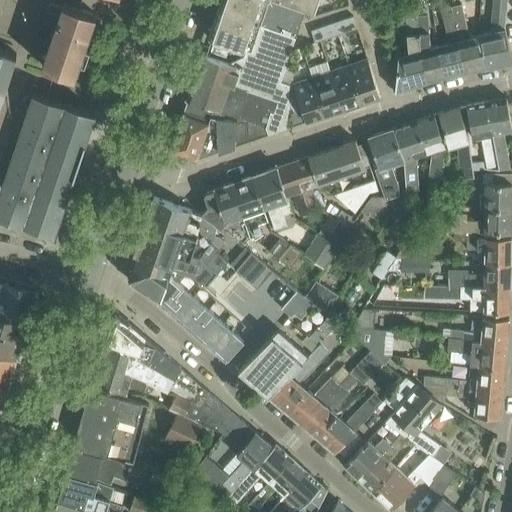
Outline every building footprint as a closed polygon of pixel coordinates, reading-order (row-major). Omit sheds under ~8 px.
[(274,0),(220,0),(217,10),(261,26),(296,38),(305,11),(274,0)] [(274,0),(305,11),(315,14),(319,0),(274,0)] [(478,35),(484,67),(511,61),(511,57),(505,28),(507,0),(492,0),(489,31),(489,33),(478,35)] [(63,2),(62,6),(49,2),(47,10),(59,14),(42,65),(74,76),(95,13),(63,2)] [(466,70),(484,67),(478,35),(469,37),(461,5),(456,6),(456,8),(451,10),(452,10),(466,70)] [(438,45),(445,74),(466,70),(452,10),(451,10),(447,11),(446,9),(443,9),(449,42),(438,45)] [(296,38),(261,26),(217,10),(208,36),(214,39),(212,45),(244,55),(285,69),(296,38)] [(427,14),(417,15),(420,49),(427,80),(445,74),(438,45),(431,47),(427,14)] [(338,34),(357,27),(353,15),(331,23),(334,35),(338,34)] [(398,55),(395,91),(412,85),(427,80),(420,49),(417,15),(406,16),(407,32),(405,32),(403,35),(404,43),(406,45),(408,45),(408,52),(398,55)] [(331,23),(321,26),(324,39),(334,35),(331,23)] [(316,41),(324,39),(321,26),(312,29),(316,41)] [(16,53),(0,47),(0,215),(54,233),(95,112),(33,91),(24,119),(12,115),(6,82),(16,53)] [(198,64),(196,70),(247,88),(278,99),(274,111),(270,109),(262,136),(288,127),(288,113),(290,86),(280,82),(280,81),(285,69),(244,55),(228,63),(202,54),(201,56),(201,55),(198,64)] [(367,58),(347,65),(360,102),(380,96),(367,58)] [(342,108),(360,102),(347,65),(330,71),(342,108)] [(235,145),(262,136),(270,109),(274,111),(278,99),(247,88),(196,70),(196,72),(195,71),(195,73),(193,80),(192,80),(192,82),(190,88),(189,90),(187,97),(186,98),(186,99),(183,109),(209,118),(211,114),(234,122),(235,145)] [(330,71),(311,77),(323,115),(342,108),(330,71)] [(304,121),(323,115),(311,77),(290,84),(280,81),(280,82),(290,86),(288,113),(301,109),(304,121)] [(511,127),(506,97),(487,101),(499,168),(510,169),(503,131),(511,129),(511,127)] [(487,101),(466,104),(472,137),(482,135),(486,160),(472,160),(473,168),(488,168),(499,168),(487,101)] [(459,106),(439,112),(448,144),(457,142),(461,178),(474,175),(473,168),(472,160),(468,139),(459,106)] [(181,114),(170,150),(196,159),(209,118),(183,109),(183,110),(182,110),(181,113),(181,114)] [(288,127),(304,121),(301,109),(288,113),(288,127)] [(434,113),(413,120),(425,152),(433,150),(429,180),(440,182),(440,180),(444,145),(434,113)] [(211,114),(209,118),(196,159),(235,145),(234,122),(211,114)] [(399,125),(392,127),(404,159),(406,189),(417,189),(416,155),(425,152),(413,120),(411,121),(399,125)] [(404,159),(392,127),(368,136),(378,167),(375,168),(385,197),(386,200),(399,196),(399,194),(397,182),(392,162),(404,159)] [(356,140),(308,156),(317,184),(365,167),(356,140)] [(317,184),(308,156),(293,161),(309,210),(319,207),(311,185),(317,184)] [(293,161),(277,167),(286,194),(293,191),(301,213),(309,210),(293,161)] [(288,198),(286,194),(277,167),(252,175),(263,207),(267,205),(275,227),(288,223),(285,213),(292,211),(288,198)] [(481,192),(481,205),(511,207),(511,173),(493,172),(492,181),(486,181),(486,192),(481,192)] [(268,221),(263,207),(252,175),(230,183),(249,236),(263,231),(260,223),(268,221)] [(348,190),(333,195),(343,203),(356,212),(358,209),(369,194),(371,192),(379,190),(375,181),(348,190)] [(243,244),(249,236),(230,183),(207,191),(206,191),(205,191),(205,192),(204,193),(204,194),(204,195),(204,196),(207,205),(200,212),(205,215),(218,223),(226,230),(243,244)] [(153,196),(146,218),(212,243),(217,248),(224,240),(220,236),(214,234),(218,223),(205,215),(200,212),(153,196)] [(388,205),(386,200),(385,197),(372,197),(366,205),(362,211),(367,214),(388,205)] [(458,213),(448,231),(454,231),(485,231),(511,232),(511,207),(481,205),(481,220),(466,219),(466,213),(458,213)] [(340,207),(334,217),(338,219),(345,224),(350,217),(352,214),(340,207)] [(146,218),(135,250),(172,265),(190,271),(206,285),(227,261),(236,269),(239,266),(233,261),(217,248),(212,243),(146,218)] [(321,225),(317,231),(329,238),(340,245),(348,232),(345,230),(348,226),(345,224),(338,219),(331,231),(321,225)] [(485,248),(485,261),(510,262),(511,236),(485,235),(485,231),(454,231),(454,240),(466,240),(466,248),(485,248)] [(408,235),(394,257),(400,257),(431,256),(435,249),(408,235)] [(279,236),(269,250),(278,257),(290,267),(301,251),(279,236)] [(329,238),(315,259),(326,267),(340,245),(329,238)] [(135,250),(128,272),(131,281),(139,286),(160,301),(226,358),(243,339),(169,274),(172,265),(135,250)] [(241,251),(233,261),(239,266),(247,256),(241,251)] [(239,266),(236,269),(257,287),(272,270),(251,252),(247,256),(239,266)] [(385,252),(372,273),(382,279),(394,257),(385,252)] [(431,256),(400,257),(401,271),(432,270),(431,256)] [(466,273),(465,285),(510,286),(510,262),(485,261),(484,273),(466,273)] [(0,275),(0,309),(30,319),(38,292),(15,285),(16,280),(1,276),(0,275)] [(317,277),(305,295),(327,310),(339,292),(317,277)] [(448,285),(448,296),(471,297),(471,309),(485,310),(509,311),(510,286),(465,285),(448,285)] [(295,290),(281,307),(281,308),(282,308),(291,316),(293,312),(300,318),(312,304),(295,290)] [(374,329),(376,309),(364,308),(352,327),(374,329)] [(0,350),(17,356),(18,356),(30,319),(0,309),(0,350)] [(114,310),(105,339),(140,350),(138,355),(202,393),(206,396),(208,390),(114,310)] [(328,314),(318,325),(327,333),(337,322),(328,314)] [(451,337),(506,342),(509,317),(486,315),(474,314),(473,330),(465,329),(452,328),(451,337)] [(352,327),(349,332),(369,349),(383,361),(385,362),(392,353),(382,352),(384,330),(374,329),(352,327)] [(238,368),(238,369),(269,394),(305,351),(278,328),(238,368)] [(471,352),(470,363),(504,366),(506,342),(451,337),(449,337),(448,350),(471,352)] [(105,339),(98,360),(132,371),(151,381),(175,392),(189,398),(199,402),(202,393),(138,355),(140,350),(105,339)] [(305,351),(269,394),(288,410),(306,388),(298,381),(327,352),(316,342),(314,341),(309,347),(305,351)] [(337,381),(302,422),(316,434),(335,413),(330,408),(348,387),(349,388),(357,378),(363,383),(383,361),(369,349),(349,369),(337,381)] [(0,402),(3,403),(4,403),(7,392),(6,392),(17,356),(0,350),(0,402)] [(98,360),(92,381),(127,391),(129,383),(148,392),(151,381),(132,371),(98,360)] [(425,375),(424,384),(502,391),(504,366),(470,363),(469,379),(425,375)] [(306,388),(288,410),(302,422),(337,381),(328,374),(312,393),(306,388)] [(404,379),(384,399),(396,409),(392,414),(385,422),(400,433),(408,438),(429,453),(433,456),(433,455),(440,445),(426,435),(418,430),(440,404),(419,385),(406,377),(404,379)] [(502,391),(424,384),(445,402),(446,395),(468,397),(468,400),(476,401),(474,414),(476,414),(499,416),(502,391)] [(90,387),(84,407),(144,424),(149,404),(90,387)] [(199,402),(189,398),(183,412),(202,421),(202,420),(202,421),(220,400),(208,390),(206,396),(202,393),(199,402)] [(335,413),(316,434),(335,450),(373,411),(372,411),(383,400),(372,391),(357,405),(344,420),(335,413)] [(183,412),(189,398),(175,392),(169,406),(177,409),(183,412)] [(231,409),(220,400),(202,421),(214,427),(231,409)] [(84,407),(72,446),(73,446),(112,458),(124,462),(133,465),(144,424),(84,407)] [(202,421),(183,412),(177,409),(163,437),(189,448),(202,421)] [(236,438),(248,424),(231,409),(214,427),(223,431),(236,438)] [(207,454),(186,485),(227,501),(234,489),(272,445),(254,429),(236,451),(244,459),(231,474),(222,467),(207,454)] [(391,444),(358,477),(373,491),(398,464),(390,458),(399,449),(408,438),(400,433),(391,444)] [(347,460),(344,464),(358,477),(391,444),(384,438),(383,437),(375,446),(367,439),(347,460)] [(275,442),(272,445),(234,489),(227,501),(234,503),(244,493),(262,473),(270,480),(291,456),(275,442)] [(73,446),(65,471),(95,482),(97,474),(114,480),(115,476),(143,485),(149,487),(150,481),(145,479),(148,471),(133,465),(124,462),(112,458),(73,446)] [(398,464),(373,491),(391,508),(395,504),(421,476),(429,485),(445,464),(433,456),(429,453),(409,475),(398,464)] [(270,480),(250,502),(260,506),(277,487),(285,494),(306,470),(291,456),(270,480)] [(456,472),(445,464),(429,485),(441,493),(456,472)] [(277,503),(271,510),(275,511),(281,511),(284,509),(292,501),(300,508),(303,504),(309,498),(316,504),(319,507),(328,489),(306,470),(285,494),(277,503)] [(65,471),(57,498),(100,511),(121,511),(123,506),(107,501),(112,487),(95,482),(65,471)] [(470,495),(482,506),(485,491),(475,485),(470,495)] [(185,511),(135,496),(130,511),(132,511),(185,511)] [(442,497),(429,511),(457,511),(459,511),(442,497)] [(100,511),(57,498),(52,511),(100,511)] [(309,498),(303,504),(310,511),(316,504),(309,498)] [(351,511),(337,500),(331,511),(351,511)]
